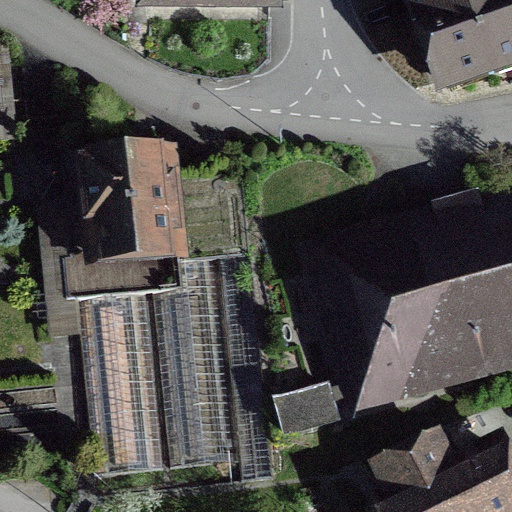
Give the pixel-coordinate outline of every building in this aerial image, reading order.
[(133,0),(133,14),(272,13),(271,0),(133,0)] [(511,0),(400,0),(435,88),(511,58),(511,0)] [(24,86),(0,84),(0,174),(16,176),(24,86)] [(103,182),(121,328),(174,322),(178,352),(231,345),(210,169),(103,182)] [(511,380),(511,204),(319,259),(365,422),(511,380)] [(108,418),(28,251),(0,264),(0,371),(25,423),(40,416),(53,444),(108,418)] [(511,511),(511,445),(467,467),(455,444),(388,478),(404,511),(511,511)]
